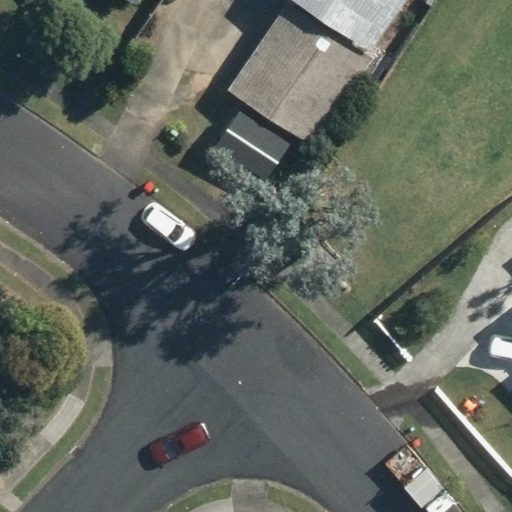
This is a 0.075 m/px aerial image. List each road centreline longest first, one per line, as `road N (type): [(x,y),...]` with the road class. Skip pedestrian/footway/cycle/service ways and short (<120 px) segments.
road 1 (residential): [(0,155),(90,215),(227,344)]
road 2 (residential): [(227,344),(319,434),(379,511)]
road 3 (residential): [(85,511),(227,344)]
